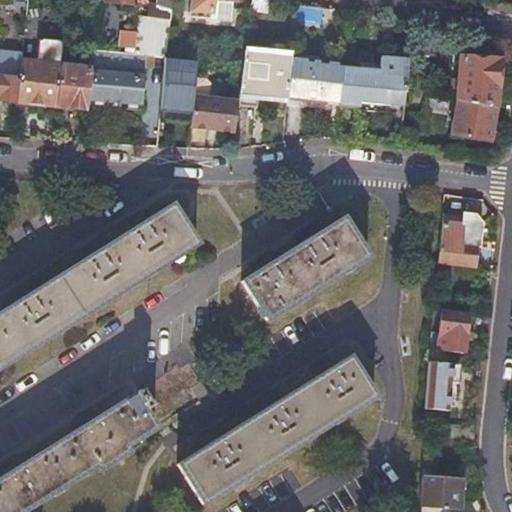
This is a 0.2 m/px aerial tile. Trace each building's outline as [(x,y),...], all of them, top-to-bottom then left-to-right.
[(190,0),(189,12),(210,14),(212,0),(233,2),(233,0),(190,0)] [(263,14),(265,0),(264,0),(248,0),(247,12),(263,14)] [(169,21),(171,8),(138,5),(136,17),(169,21)] [(166,58),(169,21),(136,17),(135,33),(133,49),(133,54),(166,58)] [(133,49),(135,33),(120,31),(118,47),(133,49)] [(19,62),(15,102),(31,104),(30,108),(38,109),(38,105),(54,106),(58,66),(58,65),(61,42),(37,40),(35,62),(19,60),(19,62)] [(112,66),(113,52),(95,51),(93,50),(88,102),(140,107),(143,69),(112,66)] [(283,99),(287,59),(287,56),(241,50),(234,104),(234,105),(252,107),(253,97),(283,99)] [(0,100),(15,102),(19,62),(19,60),(20,54),(0,52),(0,100)] [(457,56),(454,99),(491,105),(492,92),(495,62),(502,62),(497,55),(471,53),(470,57),(457,56)] [(355,100),(399,105),(404,61),(377,57),(376,64),(375,71),(355,69),(339,67),(335,104),(354,106),(355,100)] [(320,103),(335,104),(339,67),(339,65),(287,59),(283,99),(320,103)] [(375,71),(376,64),(356,62),(355,69),(375,71)] [(499,92),(502,62),(495,62),(492,92),(499,92)] [(54,106),(85,109),(88,68),(58,65),(58,66),(54,106)] [(320,109),(320,103),(283,99),(282,106),(320,109)] [(491,105),(454,99),(448,135),(486,140),(491,105)] [(354,106),(399,111),(399,105),(355,100),(354,106)] [(187,128),(231,131),(234,105),(234,104),(207,102),(206,104),(189,103),(187,128)] [(399,113),(397,132),(421,134),(423,115),(399,113)] [(0,364),(193,244),(169,205),(142,221),(136,212),(127,217),(118,222),(124,232),(97,250),(91,240),(82,245),(73,251),(80,261),(28,293),(22,283),(14,288),(5,294),(11,304),(0,310),(0,364)] [(460,216),(439,214),(434,262),(471,267),(474,240),(476,241),(477,224),(479,223),(478,221),(476,223),(473,220),(475,218),(474,216),(472,218),(461,216),(462,215),(460,215),(460,216)] [(261,321),(363,257),(338,218),(311,235),(305,225),(296,231),(287,236),(293,246),(267,263),(260,253),(252,259),(243,264),(249,274),(237,282),(261,321)] [(436,334),(434,351),(460,354),(462,334),(470,334),(471,317),(438,313),(436,334)] [(429,333),(427,350),(434,351),(436,334),(429,333)] [(199,505),(371,397),(346,357),(331,366),(325,357),(317,362),(308,367),(314,377),(275,401),(269,392),(261,398),(252,403),(258,412),(219,437),(213,428),(204,434),(196,439),(201,448),(175,465),(199,505)] [(457,365),(427,362),(426,364),(423,410),(448,411),(449,383),(455,384),(457,365)] [(0,511),(20,511),(207,395),(186,363),(177,369),(174,365),(169,368),(170,370),(96,417),(87,410),(79,415),(70,420),(70,433),(21,464),(11,458),(3,463),(0,464),(0,511)] [(470,445),(472,427),(446,425),(444,442),(470,445)] [(478,511),(479,511),(475,495),(455,508),(457,479),(419,476),(416,511),(478,511)]
